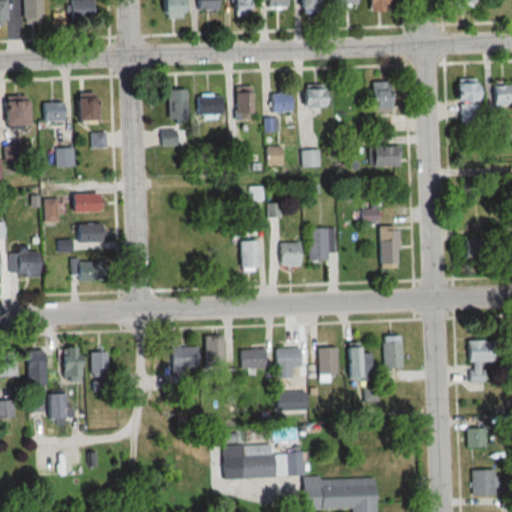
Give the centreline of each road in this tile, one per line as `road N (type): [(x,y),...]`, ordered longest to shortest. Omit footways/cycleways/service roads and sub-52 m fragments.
road 1 (residential): [(511,38),(0,59)]
road 2 (residential): [(0,315),(511,296)]
road 3 (residential): [(441,511),(423,0)]
road 4 (residential): [(140,311),(126,0)]
